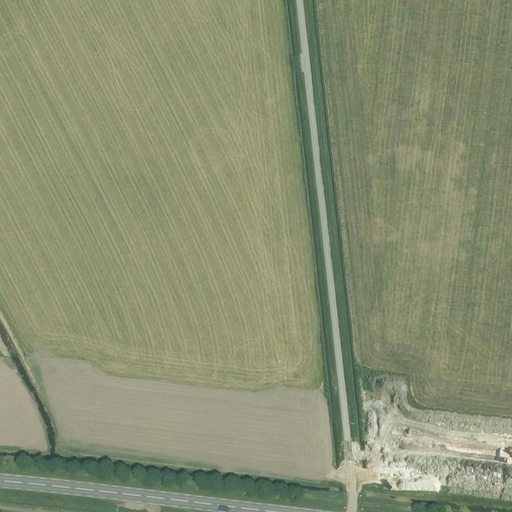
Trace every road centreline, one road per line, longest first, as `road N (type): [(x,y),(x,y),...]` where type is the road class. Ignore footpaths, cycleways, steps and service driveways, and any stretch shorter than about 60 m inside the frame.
road 1 (unclassified): [(350,511),(298,0)]
road 2 (primary): [(251,511),(0,483)]
